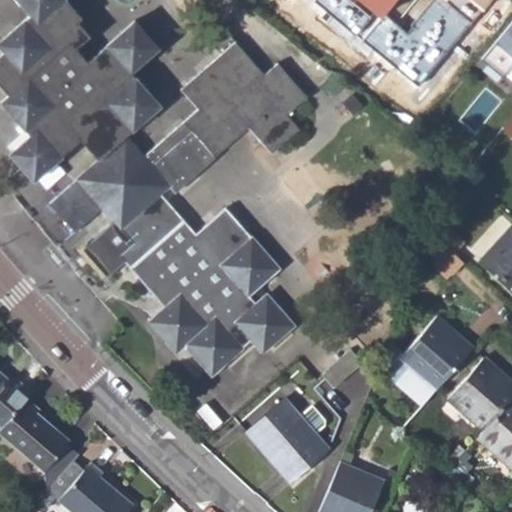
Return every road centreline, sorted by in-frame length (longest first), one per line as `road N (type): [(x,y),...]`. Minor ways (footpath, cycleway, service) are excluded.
road 1 (tertiary): [(0,280),(229,511)]
road 2 (unknown): [(290,180),(334,134),(338,117),(284,43),(233,0)]
